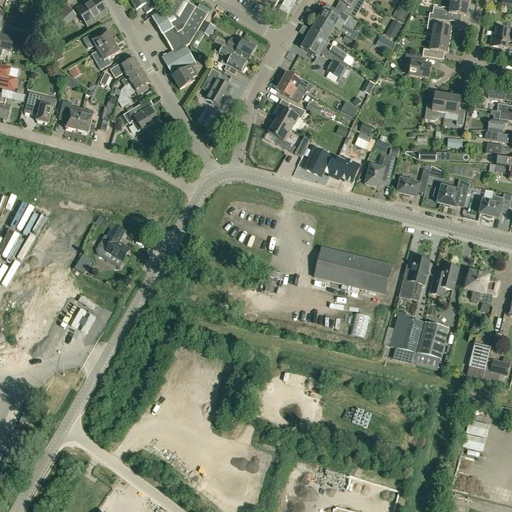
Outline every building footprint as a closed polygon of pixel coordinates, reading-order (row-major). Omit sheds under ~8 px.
[(90,0),(76,9),(82,17),(88,27),(108,15),(97,0),(90,0)] [(157,8),(152,0),(130,0),(136,10),(143,7),(147,14),(157,8)] [(207,15),(197,9),(182,0),(176,0),(171,6),(152,18),(173,52),(164,57),(162,58),(172,75),(184,68),(187,66),(185,64),(193,59),(185,47),(189,45),(194,37),(205,18),(207,15)] [(335,0),(347,7),(344,12),(355,18),(361,8),(354,3),(355,0),(335,0)] [(429,14),(428,18),(440,20),(452,22),(453,14),(467,16),(469,4),(451,1),(450,9),(442,8),(442,9),(433,7),(432,14),(429,14)] [(410,9),(400,3),(392,16),(403,22),(410,9)] [(76,15),(66,4),(53,17),(63,28),(76,15)] [(327,5),(319,19),(342,32),(355,42),(358,35),(343,26),(348,17),(327,5)] [(279,10),(288,15),(290,11),(281,6),(279,10)] [(433,31),(432,39),(449,42),(451,29),(439,27),(440,20),(428,18),(427,30),(433,31)] [(338,37),(341,32),(346,36),(342,41),(351,47),(354,42),(355,42),(342,32),(319,19),(313,30),(327,38),(331,33),(338,37)] [(401,25),(393,20),(385,35),(393,39),(401,25)] [(200,34),(204,36),(207,31),(210,26),(205,23),(199,33),(200,34)] [(511,30),(504,29),(504,31),(496,30),(495,39),(492,38),(490,47),(506,49),(506,48),(511,48),(511,30)] [(331,46),(330,46),(325,43),(327,38),(313,30),(307,40),(329,53),(334,56),(344,63),(343,63),(348,66),(351,66),(353,62),(353,60),(347,55),(346,56),(331,46)] [(83,40),(86,45),(88,49),(91,49),(95,47),(98,52),(114,42),(108,32),(96,39),(93,34),(83,40)] [(204,36),(200,34),(192,47),(197,50),(198,46),(204,36)] [(13,39),(0,35),(0,48),(10,51),(13,39)] [(395,45),(381,36),(375,46),(389,54),(395,45)] [(29,37),(28,43),(39,46),(40,40),(29,37)] [(226,48),(235,54),(225,48),(226,47),(249,59),(256,47),(244,40),(240,46),(231,40),(229,43),(217,37),(214,42),(226,48)] [(448,54),(449,42),(432,39),(430,51),(424,50),(423,58),(438,60),(439,53),(448,54)] [(334,56),(329,53),(307,40),(302,49),(316,57),(319,53),(331,60),(334,56)] [(34,46),(21,42),(19,50),(32,53),(34,46)] [(92,55),(98,66),(101,71),(111,65),(108,60),(120,53),(114,42),(98,52),(92,55)] [(226,48),(214,42),(214,43),(218,45),(214,52),(226,58),(222,65),(227,67),(225,71),(235,76),(238,71),(242,73),(247,63),(234,56),(235,54),(226,48)] [(422,58),(406,55),(405,62),(411,63),(409,76),(428,79),(430,66),(421,64),(422,58)] [(140,67),(135,59),(123,66),(121,64),(110,71),(115,79),(124,74),(125,76),(140,67)] [(187,66),(184,68),(185,70),(173,77),(181,90),(193,83),(191,79),(197,76),(192,67),(195,64),(193,59),(185,64),(187,66)] [(345,69),(332,61),(326,71),(339,79),(345,69)] [(0,87),(14,91),(17,79),(9,77),(11,69),(0,66),(0,87)] [(125,76),(127,78),(122,82),(125,87),(144,75),(140,67),(125,76)] [(206,81),(214,86),(206,100),(221,108),(232,88),(227,86),(230,81),(216,73),(212,70),(206,81)] [(105,73),(100,84),(105,87),(110,76),(105,73)] [(312,87),(309,85),(288,73),(283,83),(304,95),(307,90),(310,92),(312,87)] [(146,86),(149,84),(144,75),(125,87),(122,90),(118,101),(122,108),(131,103),(128,98),(131,97),(130,95),(135,92),(136,92),(138,96),(148,90),(146,86)] [(304,95),(283,83),(278,91),(300,104),(304,95)] [(509,95),(489,92),(488,99),(508,102),(509,95)] [(13,93),(11,101),(23,104),(25,96),(13,93)] [(29,93),(26,105),(32,106),(40,108),(36,121),(49,125),(53,107),(54,108),(56,100),(48,98),(35,95),(29,93)] [(427,104),(424,120),(433,122),(437,120),(438,113),(445,114),(448,96),(435,94),(433,105),(427,104)] [(0,117),(7,120),(11,107),(5,105),(7,99),(2,97),(0,96),(0,117)] [(113,109),(116,98),(110,96),(107,106),(113,109)] [(448,96),(445,114),(457,116),(456,126),(462,127),(465,110),(459,109),(461,98),(448,96)] [(81,114),(83,110),(71,107),(72,104),(63,102),(58,119),(67,122),(65,129),(77,132),(81,114)] [(357,110),(344,103),(340,111),(353,118),(357,110)] [(301,120),(306,112),(289,104),(285,111),(279,107),(275,115),(279,118),(276,122),(292,131),(299,119),(301,120)] [(306,110),(307,110),(320,116),(322,110),(309,104),(306,110)] [(496,112),(500,113),(511,114),(511,107),(497,105),(496,112)] [(143,112),(139,106),(123,115),(129,124),(131,123),(137,133),(158,120),(150,108),(143,112)] [(83,110),(81,114),(77,132),(88,135),(93,117),(94,113),(83,110)] [(511,114),(500,113),(500,115),(501,116),(500,120),(511,121),(511,114)] [(103,119),(100,131),(106,132),(109,120),(103,119)] [(292,131),(276,122),(269,133),(277,138),(274,143),(292,153),(295,148),(285,142),(292,131)] [(487,129),(498,130),(504,131),(504,125),(488,122),(487,129)] [(485,140),(500,142),(511,143),(511,136),(501,135),(502,131),(487,129),(487,133),(486,133),(485,140)] [(301,159),(309,141),(304,138),(294,155),(301,159)] [(447,149),(462,150),(463,141),(447,140),(447,149)] [(487,144),(485,155),(502,155),(503,146),(487,144)] [(313,150),(304,169),(321,177),(323,173),(330,176),(329,177),(338,181),(340,178),(352,184),(360,167),(346,161),(345,163),(337,160),(336,162),(330,159),(330,157),(313,150)] [(406,153),(405,155),(419,161),(419,162),(436,162),(436,153),(419,153),(406,153)] [(368,174),(365,185),(379,189),(383,175),(390,177),(394,160),(382,157),(379,168),(370,166),(370,167),(368,169),(368,170),(368,172),(368,174)] [(506,161),(491,160),(487,159),(485,166),(490,166),(511,169),(511,159),(511,162),(506,161)] [(511,169),(490,166),(490,172),(509,174),(508,180),(511,180),(511,169)] [(445,174),(431,167),(429,178),(443,181),(445,174)] [(423,170),(420,183),(427,184),(430,172),(423,170)] [(420,185),(401,180),(397,193),(404,195),(405,197),(406,198),(408,198),(410,197),(416,198),(420,185)] [(434,190),(432,199),(434,200),(438,201),(437,204),(444,205),(445,207),(446,208),(448,208),(450,207),(457,209),(458,203),(464,204),(468,192),(469,186),(459,181),(456,191),(441,187),(441,190),(437,189),(434,190)] [(492,196),(491,203),(483,201),(479,214),(486,216),(487,218),(488,219),(490,219),(492,218),(499,219),(500,214),(506,215),(510,203),(503,201),(504,199),(492,196)] [(126,232),(114,226),(107,238),(105,237),(97,251),(98,256),(108,262),(112,256),(123,263),(131,249),(119,243),(126,232)] [(322,248),(314,278),(385,296),(390,276),(386,275),(388,265),(322,248)] [(404,275),(398,298),(410,300),(414,283),(423,285),(429,262),(423,261),(423,258),(418,257),(416,259),(415,258),(410,276),(404,275)] [(79,264),(75,270),(79,273),(80,273),(84,276),(85,275),(88,269),(79,264)] [(436,273),(430,294),(442,297),(444,289),(452,291),(458,269),(444,266),(442,274),(436,273)] [(480,293),(484,294),(484,293),(495,296),(498,282),(488,280),(488,277),(478,275),(478,272),(472,270),(471,273),(470,273),(468,280),(466,280),(464,289),(473,292),(471,300),(478,302),(480,293)] [(408,316),(399,313),(390,347),(415,354),(423,324),(407,320),(408,316)] [(440,360),(448,329),(425,323),(417,354),(440,360)] [(474,344),(468,367),(485,371),(490,348),(474,344)] [(506,378),(509,366),(493,362),(490,374),(506,378)] [(41,411),(47,415),(49,410),(43,406),(41,411)] [(504,415),(505,409),(497,407),(495,413),(504,415)] [(469,421),(466,433),(486,438),(489,426),(469,421)] [(485,441),(465,436),(462,448),(482,453),(485,441)]
